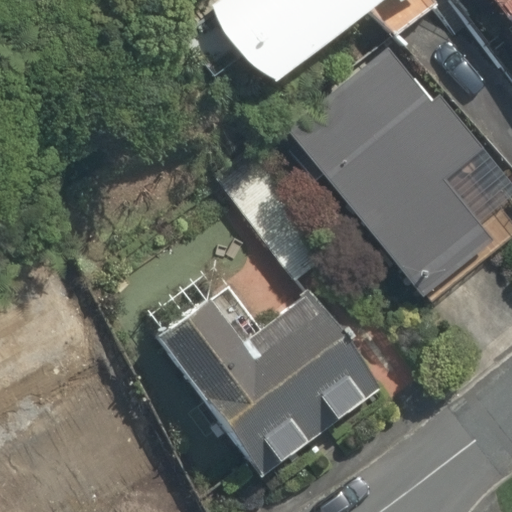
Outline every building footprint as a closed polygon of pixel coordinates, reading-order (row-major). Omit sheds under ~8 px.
[(235,0),(209,18),(254,82),(370,0),(235,0)] [(511,0),(489,0),(511,31),(511,0)] [(425,98),(389,49),(283,128),(411,300),(489,242),(442,179),(477,153),(432,93),(425,98)] [(270,153),(223,186),(288,279),(335,246),(270,153)] [(206,295),(152,331),(248,477),(381,389),(310,281),(231,333),(206,295)] [(0,443),(0,511),(82,511),(142,482),(98,394),(0,443)]
